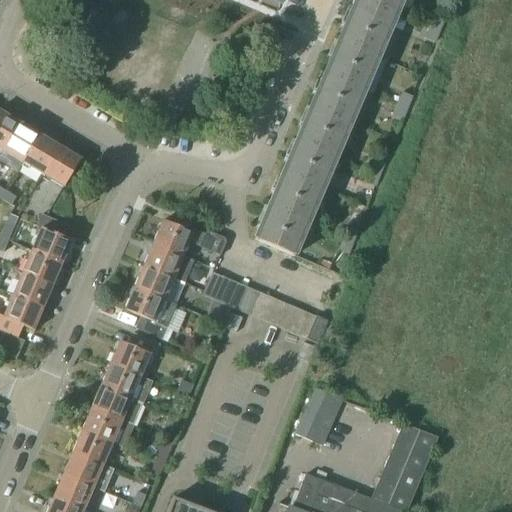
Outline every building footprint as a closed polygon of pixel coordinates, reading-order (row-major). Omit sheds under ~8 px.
[(242,0),(280,16),(286,0),(242,0)] [(356,0),(253,241),(293,258),(343,141),(351,144),(372,96),(364,92),(378,59),(387,64),(399,35),(390,31),(403,0),(409,0),(412,1),(412,0),(356,0)] [(444,20),(434,16),(429,28),(439,32),(444,20)] [(434,44),(439,32),(429,28),(424,40),(434,44)] [(412,98),(402,94),(397,106),(407,110),(412,98)] [(402,121),(407,110),(397,106),(392,117),(402,121)] [(0,153),(1,152),(1,153),(19,124),(0,112),(0,153)] [(19,124),(1,153),(1,152),(0,153),(0,163),(16,172),(21,164),(38,136),(19,124)] [(42,177),(59,148),(38,136),(21,164),(42,177)] [(62,189),(80,161),(59,148),(42,177),(62,189)] [(384,165),(374,161),(369,173),(379,177),(384,165)] [(379,177),(369,173),(365,184),(375,188),(379,177)] [(4,192),(0,198),(0,200),(11,206),(15,198),(4,192)] [(68,227),(41,216),(36,227),(63,239),(68,227)] [(162,222),(153,243),(184,256),(189,244),(220,257),(225,244),(224,242),(223,240),(206,233),(205,237),(194,232),(192,235),(162,222)] [(0,238),(9,242),(15,227),(6,223),(0,238)] [(36,228),(40,230),(31,251),(62,265),(71,242),(63,239),(36,227),(36,228)] [(357,232),(347,228),(343,239),(352,243),(357,232)] [(9,242),(0,238),(0,252),(3,254),(9,242)] [(348,255),(352,243),(343,239),(338,251),(348,255)] [(153,243),(144,265),(174,278),(185,283),(186,283),(194,265),(195,261),(184,256),(153,243)] [(21,275),(52,288),(62,265),(31,251),(21,275)] [(144,265),(134,288),(175,306),(185,283),(174,278),(144,265)] [(12,296),(43,309),(52,288),(21,275),(12,296)] [(212,275),(202,297),(214,302),(224,280),(212,275)] [(224,280),(214,302),(226,307),(236,285),(224,280)] [(236,285),(226,307),(238,312),(247,290),(236,285)] [(134,288),(124,312),(144,320),(139,331),(168,344),(173,332),(166,330),(176,307),(175,306),(134,288)] [(247,290),(238,312),(249,317),(258,294),(247,290)] [(258,294),(249,317),(260,321),(269,299),(258,294)] [(0,317),(0,331),(16,338),(20,327),(33,332),(43,309),(12,296),(2,318),(0,317)] [(269,299),(260,321),(271,326),(281,304),(269,299)] [(281,304),(271,326),(283,331),(292,309),(281,304)] [(292,309),(283,331),(294,336),(304,314),(292,309)] [(304,314),(294,336),(306,341),(315,319),(304,314)] [(224,330),(236,334),(242,320),(230,315),(224,330)] [(327,324),(315,319),(306,341),(317,346),(327,324)] [(119,343),(110,365),(118,369),(141,378),(145,369),(146,367),(149,369),(154,358),(159,346),(137,337),(132,348),(119,343)] [(303,345),(297,359),(308,364),(314,349),(303,345)] [(108,369),(101,386),(142,404),(151,383),(141,379),(141,378),(118,369),(110,365),(108,369)] [(181,381),(175,394),(187,399),(193,387),(181,381)] [(101,386),(91,410),(132,427),(142,404),(101,386)] [(314,390),(294,436),(321,449),(342,403),(314,390)] [(169,416),(178,419),(182,409),(174,405),(169,416)] [(91,410),(82,431),(113,444),(123,449),(132,427),(91,410)] [(178,419),(169,416),(164,427),(173,431),(178,419)] [(287,511),(406,511),(437,439),(402,426),(370,500),(305,475),(291,511),(289,510),(287,511)] [(82,431),(72,454),(103,467),(113,444),(82,431)] [(155,462),(164,466),(171,449),(162,445),(155,462)] [(72,454),(63,475),(104,492),(113,471),(103,467),(72,454)] [(164,466),(155,462),(149,476),(158,480),(164,466)] [(63,475),(53,497),(85,511),(93,490),(104,494),(104,492),(63,475)] [(131,504),(141,508),(145,497),(135,493),(131,504)] [(53,497),(47,511),(84,511),(85,511),(53,497)] [(203,511),(172,500),(167,511),(203,511)]
